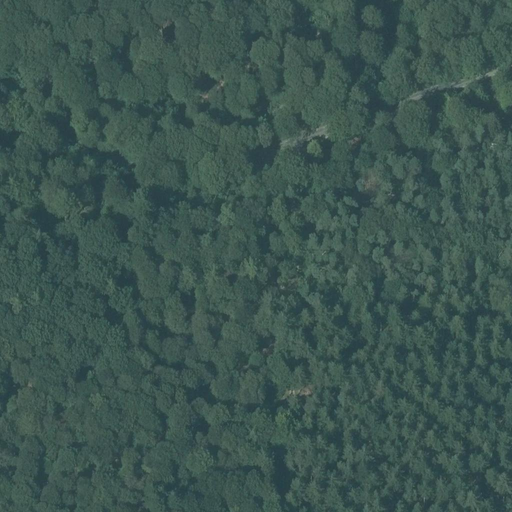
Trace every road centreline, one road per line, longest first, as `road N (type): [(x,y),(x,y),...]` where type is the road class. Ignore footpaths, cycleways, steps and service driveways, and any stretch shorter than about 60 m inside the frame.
road 1 (tertiary): [(0,103),(89,145),(135,157),(200,158),(511,60)]
road 2 (track): [(280,511),(293,132)]
